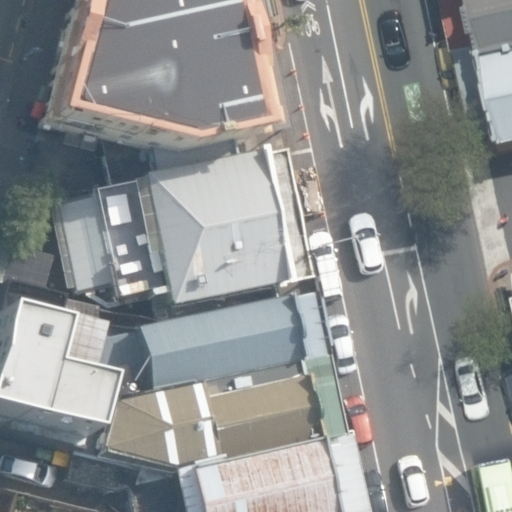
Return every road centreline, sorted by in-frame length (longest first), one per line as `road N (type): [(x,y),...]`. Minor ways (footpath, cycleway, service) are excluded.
road 1 (secondary): [(405,225),(463,511)]
road 2 (secondary): [(355,0),(405,225)]
